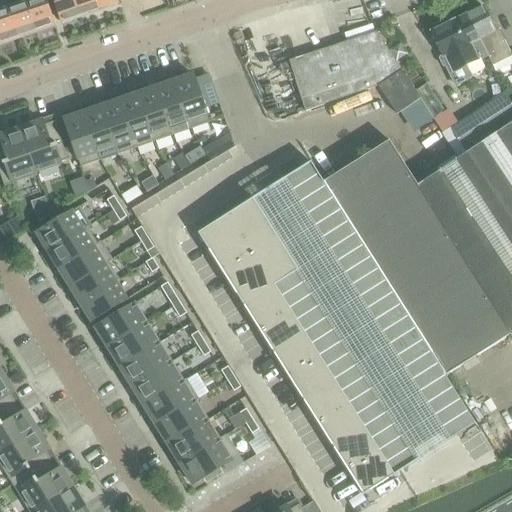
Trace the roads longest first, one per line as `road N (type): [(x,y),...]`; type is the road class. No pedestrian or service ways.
road 1 (tertiary): [(0,93),(277,0)]
road 2 (residential): [(0,271),(158,511)]
road 3 (unknown): [(241,114),(285,132),(349,114),(378,115)]
